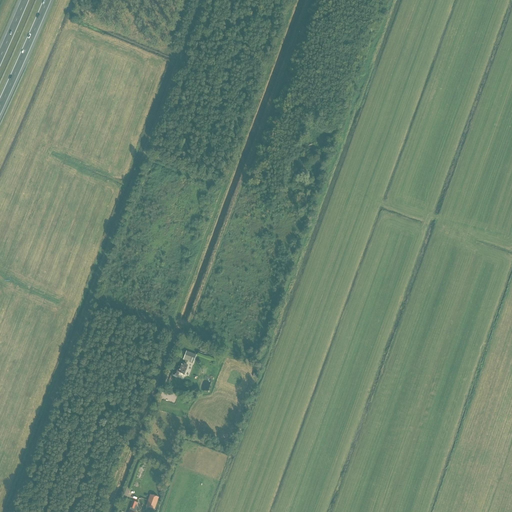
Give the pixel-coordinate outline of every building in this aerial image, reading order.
[(187,349),(200,354),(203,347),(189,342),(187,349)] [(193,363),(196,355),(186,351),(183,360),(193,363)] [(176,362),(172,373),(173,373),(172,376),(177,378),(179,374),(184,376),(187,366),(176,362)] [(154,509),(157,500),(149,497),(147,500),(142,499),(138,510),(141,511),(143,506),(154,509)] [(137,507),(138,503),(132,501),(130,508),(134,509),(135,506),(137,507)]
